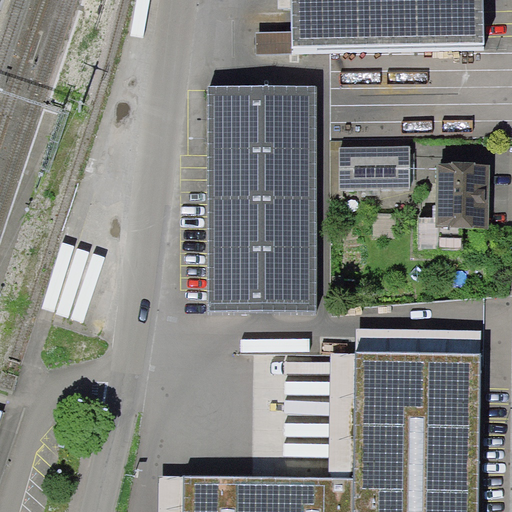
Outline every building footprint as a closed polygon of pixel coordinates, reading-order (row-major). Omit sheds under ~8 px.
[(275,0),(276,39),(251,39),(252,62),(484,57),(482,0),(275,0)] [(317,94),(206,95),(207,321),(318,320),(317,94)] [(413,153),(342,154),(343,198),(414,197),(413,153)] [(494,165),(431,165),(430,241),(493,242),(494,165)] [(473,511),(477,362),(346,363),(343,473),(342,511),(473,511)] [(166,511),(342,511),(343,473),(168,474),(166,511)]
